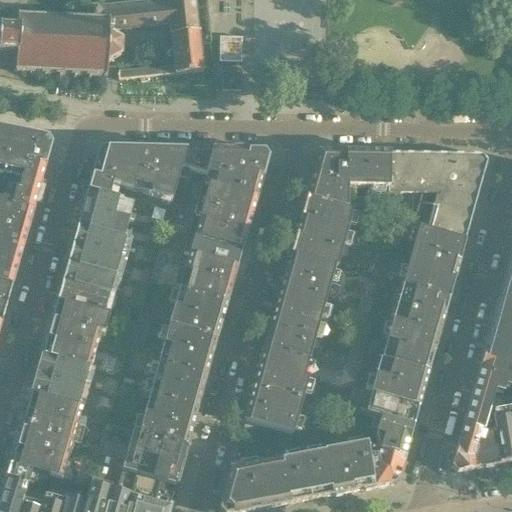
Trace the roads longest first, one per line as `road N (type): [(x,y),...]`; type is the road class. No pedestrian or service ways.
road 1 (residential): [(0,417),(83,129),(300,132)]
road 2 (residential): [(300,132),(190,511)]
road 3 (residential): [(425,511),(425,470),(511,160)]
road 4 (residential): [(300,132),(511,137)]
